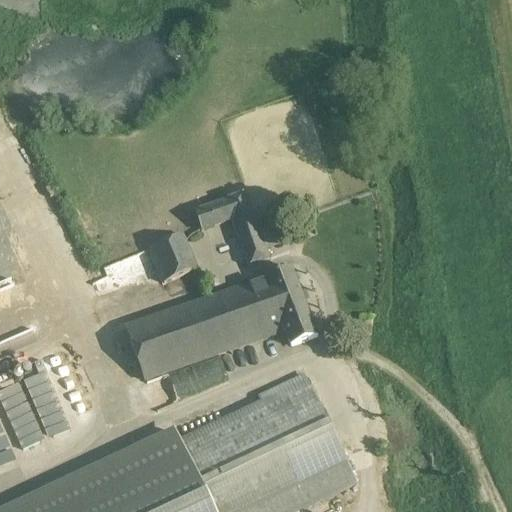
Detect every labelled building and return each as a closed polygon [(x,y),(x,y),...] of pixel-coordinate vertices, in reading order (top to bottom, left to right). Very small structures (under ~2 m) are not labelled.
[(250,196),(227,204),(234,224),(250,269),(273,261),(250,196)] [(227,204),(196,215),(203,235),(234,224),(227,204)] [(184,240),(151,253),(164,286),(197,273),(184,240)] [(38,252),(0,268),(0,305),(51,285),(38,252)] [(295,272),(267,283),(287,335),(292,349),(321,338),(295,272)] [(267,283),(128,331),(146,384),(287,335),(267,283)] [(372,320),(361,319),(359,336),(370,338),(372,320)] [(0,356),(20,351),(13,326),(0,330),(0,356)] [(46,347),(0,364),(0,472),(53,453),(32,396),(60,386),(46,347)] [(261,406),(178,445),(209,511),(297,511),(354,486),(352,480),(304,379),(259,400),(261,406)] [(60,386),(32,396),(53,453),(81,443),(60,386)] [(174,436),(10,511),(209,511),(178,445),(174,436)]
